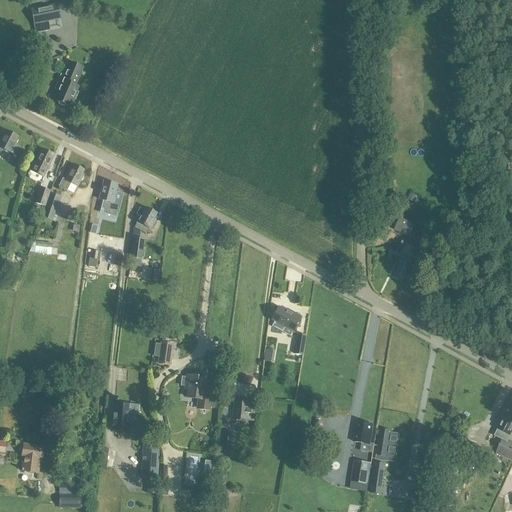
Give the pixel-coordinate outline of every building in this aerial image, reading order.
[(57,4),(56,5),(30,10),(34,26),(61,20),(57,4)] [(47,63),(45,65),(44,68),(46,70),(49,71),(52,69),(52,66),(50,63),(47,63)] [(60,87),(55,101),(59,103),(58,105),(64,107),(65,105),(70,107),(73,99),(75,100),(78,93),(76,92),(77,89),(74,88),(82,68),(82,69),(83,68),(70,63),(64,77),(65,77),(63,81),(61,80),(58,86),(60,87)] [(16,145),(19,138),(6,130),(0,141),(0,153),(4,154),(6,150),(17,157),(22,148),(16,145)] [(42,177),(43,178),(54,155),(42,150),(35,165),(34,164),(30,172),(29,171),(28,174),(29,179),(36,182),(41,180),(42,177)] [(74,194),(84,170),(73,165),(66,180),(63,179),(59,187),(67,191),(74,194)] [(386,181),(385,201),(391,202),(392,195),(394,195),(395,188),(392,188),(393,181),(386,181)] [(104,182),(99,200),(104,202),(102,209),(119,213),(123,194),(116,192),(117,186),(104,182)] [(45,208),(51,192),(40,188),(35,204),(45,208)] [(53,222),(61,198),(50,194),(42,218),(53,222)] [(413,203),(416,197),(411,194),(407,200),(413,203)] [(138,224),(135,229),(140,231),(146,235),(149,230),(151,231),(155,224),(153,222),(157,216),(155,215),(155,213),(151,211),(149,212),(146,210),(145,212),(140,209),(137,216),(140,217),(137,223),(138,224)] [(460,229),(471,231),(473,215),(462,214),(460,229)] [(395,231),(409,238),(415,226),(401,219),(395,231)] [(142,261),(145,240),(133,239),(131,259),(131,260),(130,270),(140,272),(142,261)] [(394,251),(400,255),(406,243),(400,240),(394,251)] [(51,256),(53,244),(36,242),(34,254),(51,256)] [(100,261),(101,253),(90,251),(89,259),(100,261)] [(398,267),(394,275),(400,278),(400,280),(402,281),(404,280),(405,281),(412,267),(412,266),(414,262),(403,256),(400,261),(400,260),(396,267),(398,267)] [(274,322),(271,327),(282,333),(284,328),(293,333),(302,318),(293,313),(292,315),(279,308),(272,321),(274,322)] [(294,355),(303,357),(306,336),(298,335),(294,355)] [(171,366),(174,346),(161,344),(161,345),(156,344),(154,357),(159,358),(158,364),(171,366)] [(206,378),(204,378),(205,375),(196,373),(195,377),(188,376),(186,390),(189,390),(188,398),(206,401),(207,392),(204,391),(206,378)] [(253,421),(255,405),(234,403),(233,419),(253,421)] [(138,415),(139,406),(115,405),(115,415),(113,415),(112,431),(130,432),(131,422),(128,422),(128,414),(138,415)] [(227,412),(227,410),(222,410),(221,426),(220,430),(223,430),(221,452),(231,453),(233,433),(226,432),(227,420),(228,412),(227,412)] [(497,454),(511,461),(511,442),(509,440),(511,437),(511,434),(511,416),(506,414),(498,431),(499,431),(496,437),(503,441),(497,454)] [(358,423),(354,443),(370,445),(373,425),(358,423)] [(146,427),(146,438),(157,438),(157,428),(146,427)] [(381,430),(376,456),(387,458),(389,445),(397,446),(399,435),(391,434),(391,431),(381,430)] [(484,446),(450,436),(446,453),(479,462),(484,446)] [(158,481),(160,444),(143,443),(141,480),(158,481)] [(43,450),(24,447),(23,456),(25,456),(23,471),(22,471),(21,473),(37,475),(39,458),(42,459),(43,450)] [(107,470),(109,449),(103,449),(101,469),(107,470)] [(356,462),(353,483),(368,485),(371,464),(356,462)] [(221,473),(222,464),(214,464),(214,472),(221,473)] [(375,464),(371,494),(381,495),(385,465),(375,464)] [(168,480),(168,467),(159,466),(159,480),(168,480)] [(459,485),(460,468),(448,467),(447,484),(459,485)] [(77,494),(77,489),(77,484),(59,484),(60,495),(77,494)] [(60,495),(60,509),(82,509),(82,496),(60,495)]
